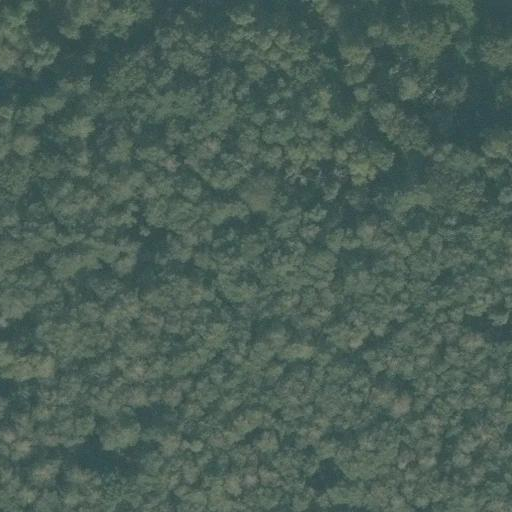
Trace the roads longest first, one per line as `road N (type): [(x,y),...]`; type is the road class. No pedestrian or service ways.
road 1 (track): [(0,159),(164,0)]
road 2 (track): [(134,511),(0,371)]
